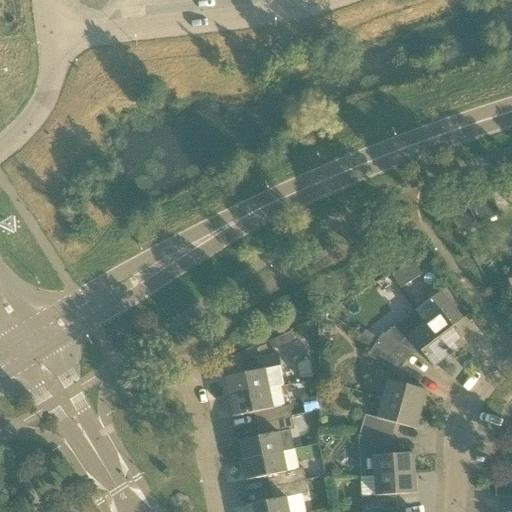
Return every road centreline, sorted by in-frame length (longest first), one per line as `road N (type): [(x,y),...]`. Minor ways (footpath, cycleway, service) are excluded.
road 1 (tertiary): [(167,262),(268,205),(511,112)]
road 2 (unclassified): [(55,39),(326,0)]
road 3 (residential): [(458,511),(460,440),(470,406),(511,357)]
road 4 (tertiary): [(167,262),(129,270),(32,329)]
road 5 (tertiary): [(44,349),(141,289),(167,262)]
road 6 (unclassified): [(0,151),(49,93),(55,39)]
road 7 (residential): [(189,384),(216,511)]
road 8 (unclassified): [(97,456),(87,418),(44,349)]
road 9 (unclassified): [(25,361),(68,429),(97,456)]
